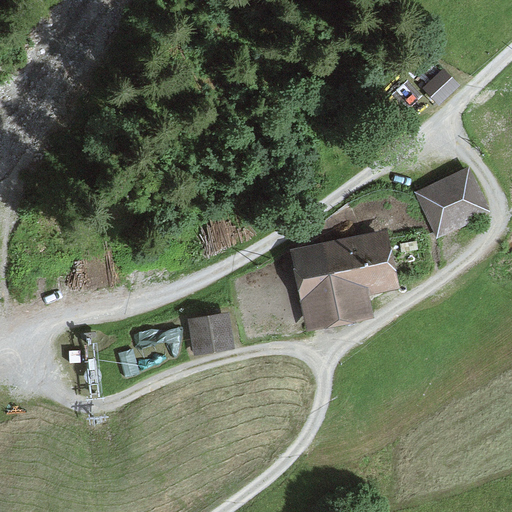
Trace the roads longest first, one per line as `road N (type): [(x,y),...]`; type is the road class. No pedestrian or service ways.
road 1 (track): [(440,110),(489,189),(495,214),(484,236),(433,285),(328,349),(247,348),(107,402),(75,403),(46,393),(13,338)]
road 2 (track): [(328,349),(328,387),(297,449),(219,511)]
